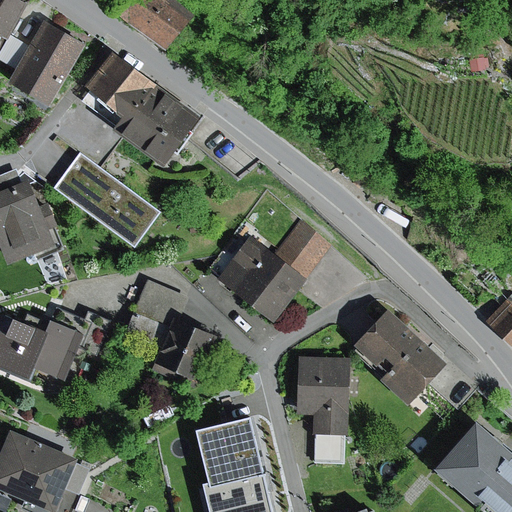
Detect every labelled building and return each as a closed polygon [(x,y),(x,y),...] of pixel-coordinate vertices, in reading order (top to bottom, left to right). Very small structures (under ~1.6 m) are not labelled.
[(28,0),(27,0),(0,0),(0,29),(11,35),(28,0)] [(172,0),(134,0),(123,15),(169,48),(184,27),(193,15),(172,0)] [(82,45),(47,25),(34,48),(11,35),(0,54),(0,57),(18,68),(10,82),(49,104),(82,45)] [(202,118),(117,55),(83,101),(168,164),(202,118)] [(161,214),(80,155),(56,188),(137,246),(161,214)] [(19,169),(0,176),(0,224),(13,257),(54,241),(30,181),(25,183),(19,169)] [(333,248),(300,223),(276,253),(309,279),(333,248)] [(304,284),(252,240),(215,284),(268,328),(304,284)] [(187,301),(148,286),(130,334),(159,346),(150,369),(195,386),(213,340),(177,326),(187,301)] [(511,299),(494,318),(511,334),(511,299)] [(387,312),(352,347),(409,404),(444,368),(387,312)] [(0,330),(0,367),(28,380),(32,371),(61,384),(82,337),(49,322),(42,338),(4,321),(0,330)] [(348,361),(299,359),(297,410),(318,410),(317,435),(346,436),(348,361)] [(284,511),(260,415),(206,428),(220,480),(210,482),(217,511),(284,511)] [(468,511),(496,511),(511,493),(511,449),(473,416),(424,474),(468,511)] [(56,511),(78,459),(6,431),(0,447),(0,490),(55,511),(56,511)] [(83,493),(95,462),(82,457),(70,487),(83,493)] [(511,511),(511,493),(496,511),(511,511)]
